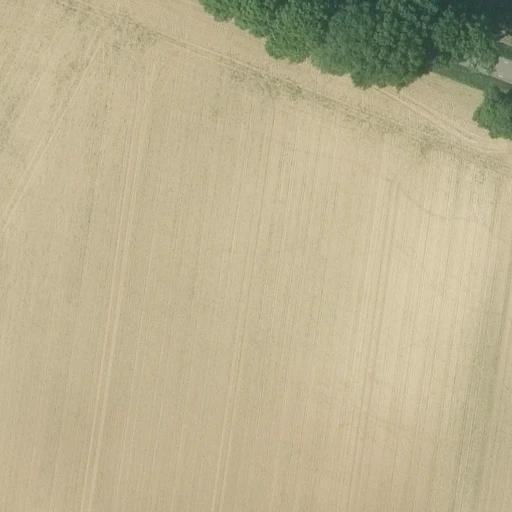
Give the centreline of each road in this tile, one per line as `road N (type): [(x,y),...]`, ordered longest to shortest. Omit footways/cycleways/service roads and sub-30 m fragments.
road 1 (track): [(465,511),(511,201)]
road 2 (tertiary): [(511,70),(328,0)]
